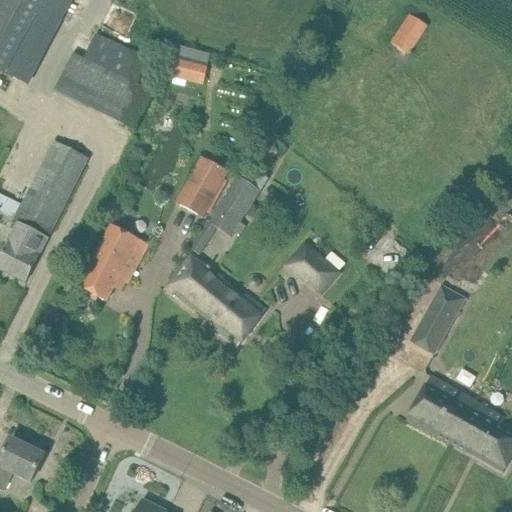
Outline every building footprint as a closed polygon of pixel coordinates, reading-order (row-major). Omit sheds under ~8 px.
[(0,0),(0,71),(26,85),(71,0),(0,0)] [(391,44),(409,56),(428,29),(410,15),(391,44)] [(97,35),(85,60),(136,84),(148,59),(97,35)] [(178,59),(173,79),(203,86),(208,66),(178,59)] [(33,256),(43,238),(44,238),(86,158),(56,142),(13,224),(18,226),(0,261),(0,269),(26,283),(38,259),(33,256)] [(176,203),(204,220),(229,173),(203,157),(176,203)] [(247,166),(208,223),(218,230),(232,240),(270,179),(247,166)] [(0,210),(16,180),(0,172),(0,210)] [(148,247),(111,227),(79,288),(106,302),(119,280),(128,285),(148,247)] [(340,273),(305,244),(286,267),(321,298),(340,273)] [(218,279),(193,258),(167,290),(195,312),(197,310),(205,317),(203,319),(216,330),(238,348),(267,312),(245,295),(243,297),(219,278),(218,279)] [(465,300),(442,287),(411,343),(434,356),(465,300)] [(406,422),(452,446),(476,403),(431,378),(406,422)] [(476,403),(452,446),(467,454),(467,453),(504,473),(511,458),(511,427),(503,422),(505,419),(476,403)] [(0,462),(0,490),(4,492),(12,474),(31,483),(44,456),(11,440),(0,462)] [(143,500),(136,511),(160,511),(158,511),(159,508),(143,500)]
